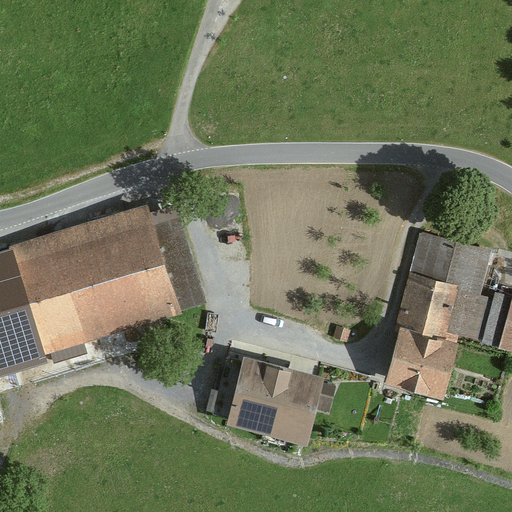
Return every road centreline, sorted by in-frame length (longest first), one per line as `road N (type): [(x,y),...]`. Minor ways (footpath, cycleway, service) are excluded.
road 1 (unclassified): [(511,179),(435,157),(252,153),(155,168),(0,220)]
road 2 (track): [(176,164),(181,115),(214,0)]
